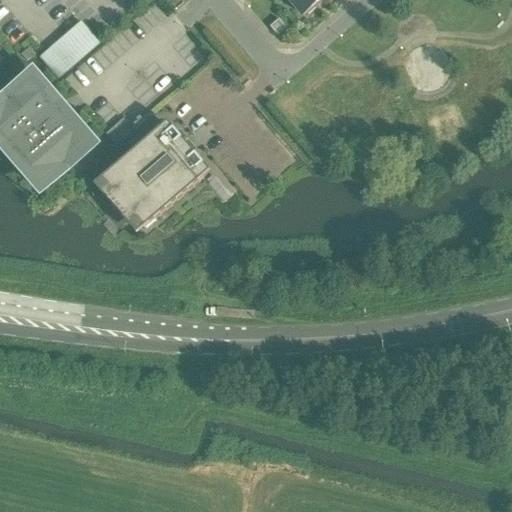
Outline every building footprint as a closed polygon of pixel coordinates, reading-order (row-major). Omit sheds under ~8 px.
[(289,0),(305,17),(309,14),(310,16),(318,10),(316,8),(325,0),(289,0)] [(280,38),(289,30),(281,21),(272,29),(280,38)] [(101,46),(97,40),(83,25),(42,60),(60,82),(101,46)] [(23,57),(28,64),(34,59),(37,56),(31,49),(28,52),(23,57)] [(0,143),(9,153),(13,149),(24,161),(19,165),(44,194),(57,183),(54,180),(80,157),(83,160),(96,149),(71,121),(66,125),(55,112),(60,108),(35,79),(22,90),(24,92),(0,112),(0,143)] [(135,133),(133,131),(125,122),(109,137),(119,148),(135,133)] [(124,208),(192,150),(176,132),(169,138),(163,132),(114,173),(113,172),(104,180),(105,181),(104,183),(107,186),(106,187),(114,197),(115,196),(121,203),(120,204),(124,208)] [(192,150),(124,208),(128,213),(129,212),(135,219),(134,220),(142,230),(143,229),(146,232),(148,231),(149,232),(158,224),(157,223),(206,181),(200,174),(207,168),(192,150)]
